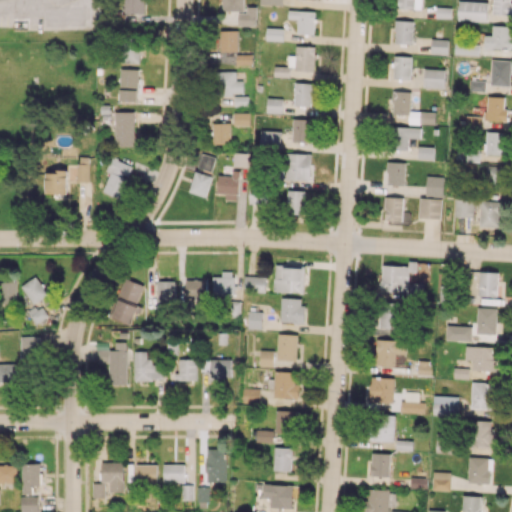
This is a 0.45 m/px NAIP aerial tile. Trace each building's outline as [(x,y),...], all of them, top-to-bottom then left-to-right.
[(124,0),(124,12),(144,13),(144,0),(124,0)] [(243,0),(222,0),(222,11),(243,11),(243,0)] [(511,0),(493,0),(493,14),(511,14),(511,0)] [(458,20),(487,21),(488,2),(459,1),(458,20)] [(237,25),(256,25),(256,6),(246,6),(245,12),(237,12),(237,25)] [(297,33),(314,34),(315,11),(288,10),(288,19),(297,19),(297,33)] [(413,20),(395,20),(394,43),(412,44),(413,20)] [(484,47),(511,48),(511,25),(493,25),(492,35),(484,34),(484,47)] [(284,28),(266,27),(266,40),(283,41),(284,28)] [(237,30),(220,30),(220,51),(238,50),(237,30)] [(430,53),(448,54),(448,39),(431,38),(430,53)] [(139,62),(138,39),(120,40),(121,63),(139,62)] [(455,54),(479,55),(479,41),(455,40),(455,54)] [(315,46),(295,45),(295,55),(289,55),(288,66),(274,66),(274,76),(290,77),(290,70),(314,70),(315,46)] [(236,65),(252,65),(253,54),(236,54),(236,65)] [(410,79),(411,56),(394,55),(393,78),(410,79)] [(511,60),(491,59),(490,85),(510,86),(511,60)] [(137,100),(138,68),(120,68),(119,100),(137,100)] [(444,88),(445,69),(424,68),(423,87),(444,88)] [(243,94),(242,80),(236,81),(235,71),(217,71),(217,95),(243,94)] [(312,106),(313,83),(294,82),(293,105),(312,106)] [(435,111),(410,110),(410,91),(393,90),(392,113),(408,114),(408,123),(435,124),(435,111)] [(505,121),(506,96),(486,96),(485,120),(505,121)] [(267,113),(283,113),(283,98),(267,98),(267,113)] [(114,146),(134,145),(133,111),(114,111),(114,146)] [(250,113),(233,112),(233,125),(249,125),(250,113)] [(466,126),(478,126),(478,116),(466,116),(466,126)] [(292,141),(311,142),(312,119),(293,118),(292,141)] [(229,122),(212,123),(212,144),(229,143),(229,122)] [(421,127),(392,126),(391,150),(407,150),(408,138),(420,138),(421,127)] [(260,145),(281,145),(281,130),(260,130),(260,145)] [(504,155),(505,131),(486,131),(486,154),(504,155)] [(417,159),(433,160),(434,147),(418,146),(417,159)] [(250,153),(234,152),(233,166),(249,167),(250,153)] [(197,167),(211,171),(215,156),(201,153),(197,167)] [(310,180),(310,153),(286,153),(285,180),(310,180)] [(102,191),(119,198),(133,166),(111,157),(105,171),(110,173),(102,191)] [(405,161),(387,161),(386,184),(404,184),(405,161)] [(76,181),(89,181),(89,164),(77,163),(76,181)] [(494,187),(504,187),(504,166),(484,165),(483,190),(494,190),(494,187)] [(45,193),(67,193),(67,170),(45,170),(45,193)] [(205,197),(212,176),(195,170),(188,191),(205,197)] [(217,193),(225,193),(225,199),(237,200),(238,170),(232,170),(232,176),(218,175),(217,193)] [(425,195),(443,195),(443,176),(426,176),(425,195)] [(287,214),(304,214),(304,190),(287,189),(287,214)] [(384,220),(402,220),(403,197),(385,196),(384,220)] [(441,218),(441,198),(419,197),(418,217),(441,218)] [(473,216),(474,200),(455,199),(455,215),(473,216)] [(501,201),(480,200),(480,226),(501,227),(501,201)] [(409,271),(417,272),(417,260),(408,260),(408,266),(382,265),(381,290),(408,291),(409,271)] [(304,291),(304,265),(274,266),(275,292),(304,291)] [(213,298),(234,297),(233,270),(221,271),(221,276),(212,276),(213,298)] [(498,272),(479,271),(478,295),(497,296),(498,272)] [(32,304),(48,294),(36,275),(20,285),(32,304)] [(266,292),(266,276),(244,275),(244,291),(266,292)] [(144,285),(125,278),(110,317),(130,324),(144,285)] [(206,303),(207,278),(185,278),(185,302),(206,303)] [(155,280),(156,308),(166,308),(166,300),(175,300),(175,279),(155,280)] [(0,304),(16,304),(15,281),(0,281),(0,304)] [(304,298),(281,297),(280,322),(303,323),(304,298)] [(32,311),(36,321),(47,316),(42,306),(32,311)] [(379,330),(400,329),(400,307),(378,308),(379,330)] [(476,333),(496,333),(497,308),(477,307),(476,333)] [(247,328),(261,328),(262,311),(248,311),(247,328)] [(471,325),(446,325),(446,340),(471,340),(471,325)] [(297,334),(278,333),(277,359),(296,360),(297,334)] [(20,336),(21,361),(41,360),(40,336),(20,336)] [(406,353),(406,340),(377,339),(376,365),(394,365),(395,353),(406,353)] [(494,346),(466,346),(465,359),(473,360),(473,370),(494,371),(494,346)] [(127,384),(127,350),(109,349),(109,384),(127,384)] [(273,366),(273,350),(260,350),(260,366),(273,366)] [(134,379),(163,380),(164,364),(149,364),(149,351),(135,351),(134,379)] [(197,380),(197,359),(178,358),(177,380),(197,380)] [(202,371),(210,371),(210,378),(232,379),(233,359),(203,358),(202,371)] [(17,363),(0,362),(0,383),(16,384),(17,363)] [(454,377),(469,378),(469,368),(454,367),(454,377)] [(273,397),(298,398),(299,383),(295,383),(296,371),(274,370),(273,397)] [(370,402),(393,403),(394,377),(371,376),(370,402)] [(471,407),(493,408),(493,383),(472,382),(471,407)] [(243,401),(259,402),(260,388),(243,387),(243,401)] [(400,412),(424,413),(424,402),(418,401),(418,391),(405,391),(404,400),(400,400),(400,412)] [(458,396),(433,395),(433,415),(458,415),(458,396)] [(276,432),(295,433),(296,409),(276,409),(276,432)] [(394,415),(370,415),(370,440),(394,441),(394,415)] [(493,447),(494,421),(471,419),(470,446),(493,447)] [(256,441),(273,442),(273,429),(256,429),(256,441)] [(436,452),(456,453),(457,435),(436,434),(436,452)] [(395,448),(411,449),(412,440),(396,439),(395,448)] [(291,447),(274,447),(273,470),(290,471),(291,447)] [(226,482),(227,448),(207,448),(206,482),(226,482)] [(390,475),(390,453),(371,453),(370,475),(390,475)] [(468,481),(490,482),(491,457),(468,456),(468,481)] [(109,492),(124,491),(123,461),(101,462),(102,481),(109,481),(109,492)] [(39,463),(22,463),(23,494),(32,493),(32,485),(40,485),(39,463)] [(16,465),(0,464),(0,481),(16,482),(16,465)] [(136,464),(136,483),(157,483),(157,464),(136,464)] [(163,482),(184,482),(185,464),(164,464),(163,482)] [(451,472),(433,471),(432,490),(450,490),(451,472)] [(410,488),(426,488),(427,478),(410,477),(410,488)] [(93,482),(93,497),(105,497),(105,482),(93,482)] [(262,497),(270,498),(269,507),(292,508),(293,485),(263,483),(262,497)] [(388,511),(389,489),(368,488),(368,500),(363,499),(362,511),(388,511)] [(37,511),(38,496),(21,495),(20,511),(37,511)] [(481,511),(482,496),(463,495),(461,511),(481,511)]
